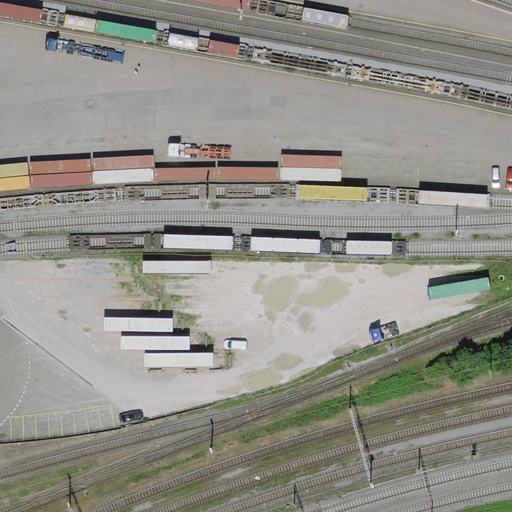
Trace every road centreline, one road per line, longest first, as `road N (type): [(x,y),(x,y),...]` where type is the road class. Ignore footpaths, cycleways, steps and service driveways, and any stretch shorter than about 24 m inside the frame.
road 1 (unknown): [(410,0),(511,19),(511,131),(0,41)]
road 2 (primary): [(168,511),(0,393)]
